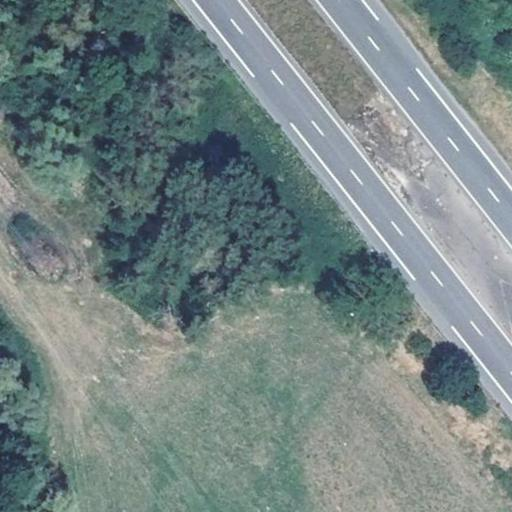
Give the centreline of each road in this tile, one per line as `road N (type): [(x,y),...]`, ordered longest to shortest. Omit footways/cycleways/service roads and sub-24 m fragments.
road 1 (motorway): [(215,0),(511,375)]
road 2 (motorway): [(511,221),(337,0)]
